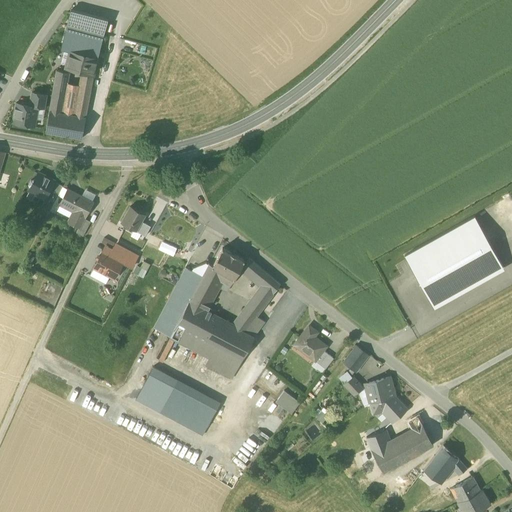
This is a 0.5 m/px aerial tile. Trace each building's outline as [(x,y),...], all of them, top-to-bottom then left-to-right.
[(96,32),(100,17),(71,9),(67,24),(96,32)] [(108,19),(100,17),(96,32),(104,34),(108,19)] [(65,50),(97,58),(104,34),(96,32),(67,24),(61,49),(65,50)] [(82,72),(93,75),(97,58),(65,50),(61,64),(66,65),(65,67),(82,72)] [(77,100),(74,115),(62,113),(67,83),(67,81),(68,77),(69,72),(56,70),(49,111),(46,132),(82,139),(85,118),(88,102),(77,100)] [(80,82),(91,85),(92,78),(81,76),(80,82)] [(78,93),(89,95),(91,85),(80,82),(79,86),(78,93)] [(79,86),(67,83),(62,113),(74,115),(77,100),(88,102),(89,95),(78,93),(79,86)] [(38,107),(43,108),(46,95),(32,93),(30,105),(38,107)] [(24,128),(29,129),(32,126),(34,127),(38,107),(30,105),(16,103),(12,123),(23,125),(24,128)] [(35,193),(44,198),(48,192),(53,181),(54,180),(38,172),(34,180),(30,180),(28,184),(30,187),(36,191),(35,193)] [(48,192),(57,196),(62,186),(53,181),(48,192)] [(79,227),(80,228),(85,218),(93,202),(68,189),(60,204),(74,210),(68,222),(79,227)] [(121,223),(135,231),(141,220),(145,214),(130,206),(121,223)] [(474,216),(404,255),(429,299),(499,260),(474,216)] [(76,232),(84,235),(91,221),(85,218),(80,228),(79,227),(76,232)] [(135,231),(145,236),(151,226),(141,220),(135,231)] [(101,242),(112,247),(114,242),(104,237),(101,242)] [(125,258),(128,259),(132,252),(117,243),(113,250),(125,257),(125,258)] [(106,254),(122,262),(125,258),(125,257),(113,250),(109,248),(106,254)] [(222,248),(212,266),(212,267),(234,279),(244,261),(222,248)] [(97,260),(94,267),(101,271),(110,276),(114,269),(117,271),(122,263),(122,262),(106,254),(102,251),(100,255),(97,260)] [(138,255),(132,252),(128,259),(125,258),(122,262),(122,263),(131,268),(138,255)] [(263,284),(250,302),(261,310),(280,284),(249,259),(243,267),(263,284)] [(429,299),(433,307),(504,268),(499,260),(429,299)] [(136,274),(143,277),(150,264),(143,261),(136,274)] [(193,269),(192,271),(202,276),(204,272),(208,264),(206,263),(193,269)] [(230,286),(234,279),(212,267),(212,266),(209,264),(208,264),(204,272),(220,280),(230,286)] [(98,279),(101,271),(94,267),(90,274),(98,279)] [(209,357),(215,346),(176,326),(188,302),(202,276),(192,271),(185,267),(153,327),(209,357)] [(202,276),(188,302),(206,312),(220,285),(218,283),(220,280),(204,272),(202,276)] [(254,337),(244,332),(232,326),(206,312),(188,302),(176,326),(215,346),(242,360),(254,337)] [(256,316),(261,310),(250,302),(245,308),(256,316)] [(245,308),(232,326),(244,332),(256,316),(245,308)] [(265,322),(256,316),(244,332),(254,337),(265,322)] [(294,344),(315,360),(323,350),(326,346),(314,336),(317,332),(308,326),(294,344)] [(160,359),(166,361),(174,339),(168,337),(160,359)] [(215,346),(209,357),(205,364),(232,378),(242,360),(215,346)] [(343,363),(354,372),(368,354),(357,346),(343,363)] [(315,360),(320,364),(328,354),(323,350),(315,360)] [(333,358),(328,354),(320,364),(325,368),(333,358)] [(320,364),(315,360),(311,365),(322,373),(325,368),(320,364)] [(136,399),(202,434),(210,421),(166,398),(174,382),(175,379),(152,367),(136,399)] [(343,384),(352,377),(347,371),(338,377),(343,384)] [(343,384),(354,395),(358,392),(363,389),(353,379),(352,377),(343,384)] [(365,387),(369,403),(370,403),(395,396),(390,377),(364,384),(365,387)] [(218,405),(174,382),(166,398),(210,421),(218,405)] [(364,406),(369,403),(365,387),(363,389),(358,392),(364,406)] [(275,401),(291,413),(299,402),(284,390),(275,401)] [(395,396),(370,403),(373,414),(382,411),(391,422),(406,408),(395,396)] [(330,413),(323,407),(315,417),(322,423),(330,413)] [(413,431),(389,442),(371,449),(382,471),(432,445),(418,415),(408,420),(413,431)] [(389,442),(385,430),(366,437),(371,449),(389,442)] [(438,482),(449,467),(456,458),(441,446),(423,470),(433,478),(438,482)] [(465,468),(456,458),(449,467),(456,472),(456,471),(460,474),(465,468)] [(455,496),(458,502),(480,490),(472,476),(450,488),(455,496)] [(436,495),(441,504),(455,496),(450,488),(436,495)] [(482,489),(480,490),(458,502),(462,511),(475,511),(490,504),(482,489)]
